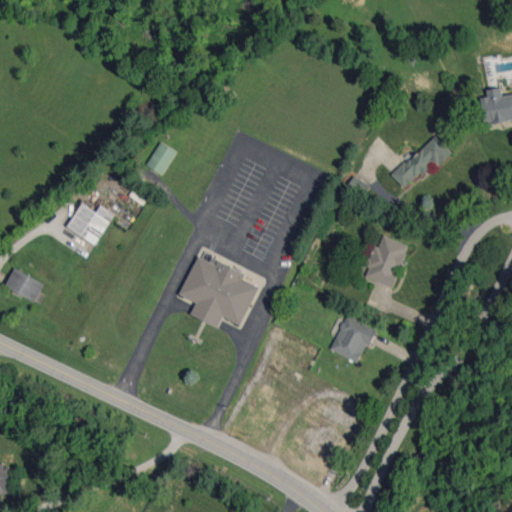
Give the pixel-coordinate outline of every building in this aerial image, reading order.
[(511,119),(511,94),(503,95),(502,88),(487,90),(489,96),(481,97),(484,122),(492,121),(493,122),(511,119)] [(453,152),(436,134),(393,175),(405,188),(434,159),(440,165),(453,152)] [(162,174),(177,151),(162,141),(147,164),(162,174)] [(115,213),(101,204),(97,212),(82,203),(67,228),(96,246),(115,213)] [(394,287),(400,272),(399,271),(409,245),(381,234),(369,266),(370,267),(366,276),(394,287)] [(181,295),(197,302),(191,315),(219,327),(223,317),(243,325),(259,286),(243,279),(246,272),(217,260),(216,264),(197,256),(181,295)] [(45,283),(15,267),(5,285),(35,301),(45,283)] [(376,329),(347,315),(331,348),(360,363),(376,329)] [(0,496),(12,496),(8,462),(0,463),(0,496)]
